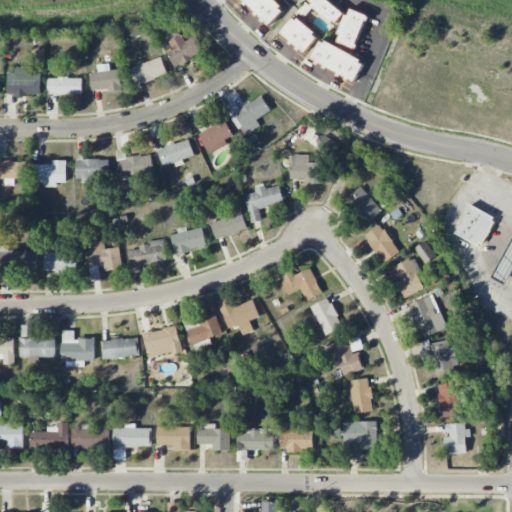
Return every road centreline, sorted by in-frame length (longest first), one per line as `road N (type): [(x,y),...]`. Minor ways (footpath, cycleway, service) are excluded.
road 1 (residential): [(511,485),(0,481)]
road 2 (tertiary): [(511,159),(365,122),(253,54),(203,0)]
road 3 (residential): [(319,230),(224,278),(154,299),(0,305)]
road 4 (residential): [(319,230),(370,296),(393,346),(409,412),(414,486)]
road 5 (residential): [(253,54),(224,79),(151,114),(87,127),(0,127)]
